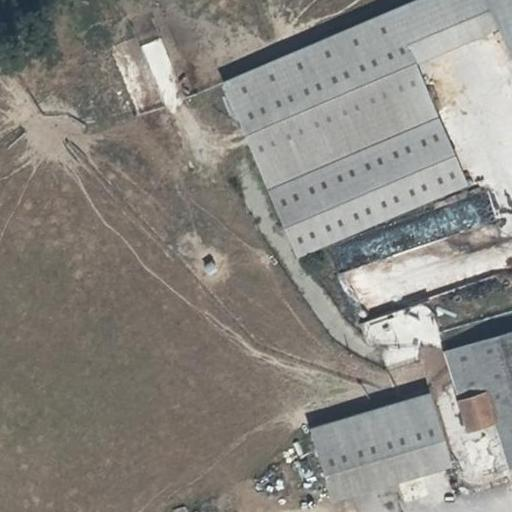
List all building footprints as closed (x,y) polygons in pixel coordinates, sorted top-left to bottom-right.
[(413,0),(224,81),(269,186),(435,114),(409,53),(492,17),(484,0),(413,0)] [(435,114),(269,186),(299,255),(465,184),(435,114)] [(511,334),(429,360),(445,412),(472,403),(482,434),(484,434),(497,475),(511,470),(511,334)] [(445,412),(454,442),(482,434),(472,403),(445,412)] [(319,507),(433,466),(410,406),(297,447),(319,507)]
